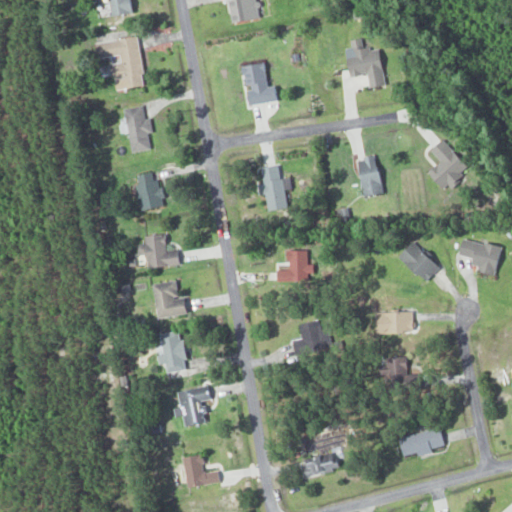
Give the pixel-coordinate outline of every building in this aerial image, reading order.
[(137,12),(135,0),(112,0),(114,15),(137,12)] [(232,0),(235,22),(264,18),(261,0),(232,0)] [(141,36),(102,42),(104,59),(114,58),(118,79),(126,78),(128,88),(149,85),(141,36)] [(350,53),(353,76),(371,73),(373,87),(390,84),(385,46),(367,49),(366,38),(354,40),(356,53),(350,53)] [(251,104),(284,100),(282,84),(273,85),(270,62),(246,65),(251,104)] [(126,108),(133,152),(154,149),(148,104),(126,108)] [(450,191),(474,165),(446,139),(435,151),(444,160),(431,174),(450,191)] [(362,159),(369,197),(389,193),(382,155),(362,159)] [(271,211),(292,207),(289,189),(295,188),(293,176),(284,178),(282,164),(264,167),(271,211)] [(171,201),(161,177),(154,180),(150,172),(134,178),(147,211),(171,201)] [(148,236),(151,267),(185,264),(183,249),(172,250),(171,234),(148,236)] [(508,245),(469,238),(466,255),(479,258),(477,270),(503,275),(508,245)] [(432,281),(446,267),(421,242),(407,256),(432,281)] [(313,280),(313,249),(292,249),(292,280),(313,280)] [(156,284),(161,319),(192,314),(190,297),(184,298),(181,280),(156,284)] [(380,311),(380,333),(419,333),(419,311),(380,311)] [(333,350),(323,319),(300,326),(309,358),(333,350)] [(166,374),(190,374),(190,338),(184,338),(184,332),(166,332),(166,374)] [(416,357),(393,357),(393,388),(416,388),(416,357)] [(210,424),(207,400),(215,400),(213,386),(180,390),(184,426),(210,424)] [(450,447),(446,427),(402,436),(406,457),(450,447)] [(309,475),(345,468),(341,452),(305,459),(309,475)] [(223,470),(208,472),(207,455),(186,457),(189,486),(224,483),(223,470)]
